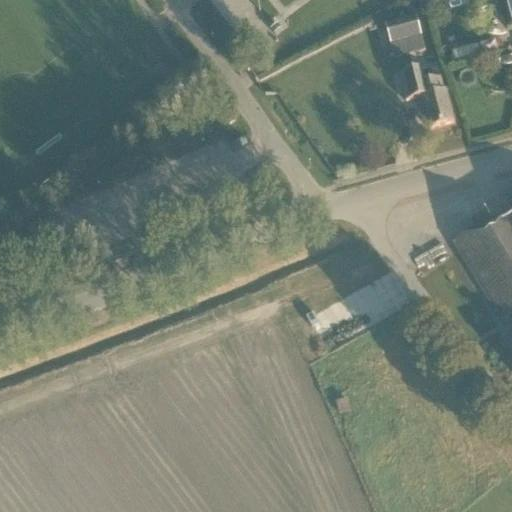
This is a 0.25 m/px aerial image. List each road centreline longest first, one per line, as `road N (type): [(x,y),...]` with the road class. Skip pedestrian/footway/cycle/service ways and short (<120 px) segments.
road 1 (tertiary): [(0,335),(322,210)]
road 2 (unclassified): [(511,412),(350,203)]
road 3 (residential): [(322,210),(166,0)]
road 4 (tertiary): [(350,203),(511,158)]
